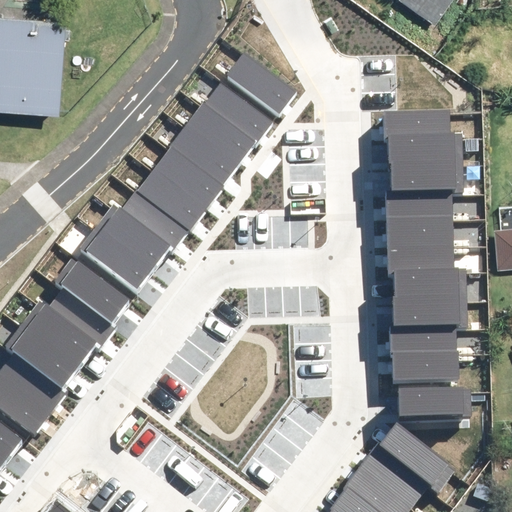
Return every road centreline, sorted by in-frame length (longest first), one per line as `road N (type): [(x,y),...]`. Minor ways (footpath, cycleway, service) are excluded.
road 1 (residential): [(86,440),(204,282),(245,267),(342,267)]
road 2 (residential): [(278,0),(276,14),(337,97),(342,267)]
road 3 (residential): [(342,267),(351,415),(279,511)]
